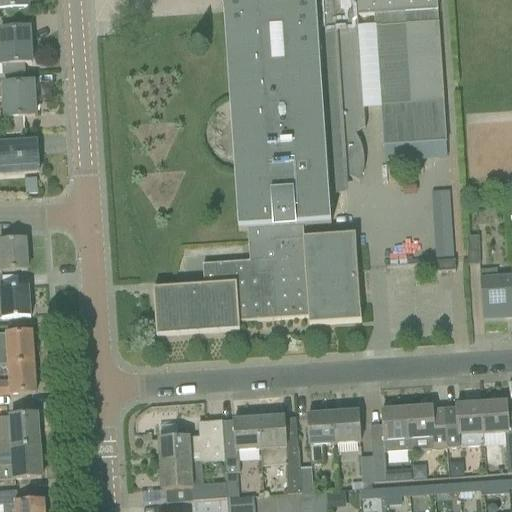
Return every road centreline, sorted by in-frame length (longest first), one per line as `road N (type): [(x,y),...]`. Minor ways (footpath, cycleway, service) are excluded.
road 1 (residential): [(511,366),(103,393)]
road 2 (unclassified): [(88,215),(74,0)]
road 3 (unclassified): [(103,393),(88,215)]
